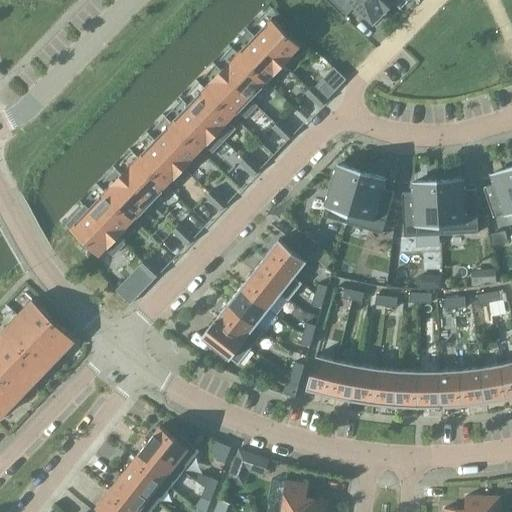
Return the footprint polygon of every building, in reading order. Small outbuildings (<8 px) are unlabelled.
[(391,6),(385,0),(332,0),(347,14),(356,5),(377,25),(386,16),(383,13),(385,11),(386,11),(391,6)] [(255,36),(285,65),(302,47),(272,19),(255,36)] [(268,82),(285,65),(255,36),(238,53),(268,82)] [(221,71),(251,99),(268,82),(238,53),(221,71)] [(221,71),(205,88),(235,117),(240,111),(247,117),(258,106),(251,99),(221,71)] [(313,86),(306,93),(314,100),(321,93),(313,86)] [(205,88),(188,105),(225,141),(236,129),(229,123),(235,117),(205,88)] [(314,100),(321,107),(328,100),(321,93),(314,100)] [(225,141),(188,105),(171,123),(201,151),(207,145),(214,152),(225,141)] [(280,135),(287,128),(280,121),(273,128),(280,135)] [(184,169),(201,151),(171,123),(155,140),(184,169)] [(280,135),(288,142),(294,135),(287,128),(280,135)] [(138,157),(168,186),(184,169),(155,140),(138,157)] [(247,169),(254,162),(247,155),(240,162),(247,169)] [(151,203),(168,186),(138,157),(121,174),(151,203)] [(233,161),(226,171),(238,179),(244,168),(233,161)] [(247,169),(254,176),(261,169),(254,162),(247,169)] [(339,165),(334,182),(324,216),(348,223),(361,177),(363,172),(339,165)] [(511,211),(511,167),(493,174),(496,184),(484,188),(495,217),(511,211)] [(363,172),(361,177),(348,223),(383,233),(395,192),(383,189),(386,179),(363,172)] [(105,192),(134,220),(151,203),(121,174),(105,192)] [(464,180),(439,181),(442,235),(479,233),(477,190),(465,190),(464,180)] [(439,181),(415,182),(415,193),(403,194),(405,237),(442,235),(439,181)] [(213,190),(206,197),(214,204),(221,197),(213,190)] [(118,237),(134,220),(105,192),(88,208),(85,205),(85,206),(125,244),(118,237)] [(214,204),(221,211),(228,204),(221,197),(214,204)] [(85,206),(67,224),(100,256),(107,249),(114,256),(125,244),(85,206)] [(180,224),(173,231),(180,238),(187,231),(180,224)] [(300,230),(290,242),(311,257),(320,245),(300,230)] [(180,238),(188,245),(194,238),(187,231),(180,238)] [(504,231),(491,234),(493,245),(507,242),(504,231)] [(280,239),(266,256),(302,284),(303,284),(295,277),(308,261),(280,239)] [(302,284),(266,256),(254,272),(290,300),(302,284)] [(147,259),(140,266),(147,273),(154,266),(147,259)] [(147,273),(154,280),(161,273),(154,266),(147,273)] [(495,270),(483,271),(484,283),(496,282),(495,270)] [(254,272),(241,288),(269,310),(282,295),(289,301),(290,300),(254,272)] [(429,281),(429,290),(441,290),(441,277),(434,277),(429,281)] [(325,297),(328,287),(318,284),(315,294),(325,297)] [(269,310),(241,288),(228,304),(264,332),(265,332),(257,325),(269,310)] [(355,290),(344,288),(342,297),(352,300),(355,290)] [(352,300),(363,303),(365,293),(355,290),(352,300)] [(499,291),(488,293),(490,303),(501,300),(499,291)] [(421,293),(410,292),(410,302),(421,303),(421,293)] [(432,293),(421,293),(421,303),(432,303),(432,293)] [(488,293),(477,295),(479,305),(490,303),(488,293)] [(315,294),(312,305),(322,308),(325,297),(315,294)] [(388,296),(377,295),(376,305),(386,306),(388,296)] [(386,306),(397,308),(398,298),(388,296),(386,306)] [(465,296),(455,297),(455,308),(466,307),(465,296)] [(455,297),(444,298),(445,308),(455,308),(455,297)] [(39,336),(54,320),(32,300),(18,315),(39,336)] [(228,304),(216,320),(252,348),(264,332),(228,304)] [(39,336),(18,315),(4,330),(25,350),(39,336)] [(39,336),(61,356),(76,341),(54,320),(39,336)] [(252,348),(216,320),(202,337),(238,365),(252,348)] [(313,336),(317,326),(307,323),(304,333),(313,336)] [(25,350),(4,330),(0,333),(0,354),(11,365),(25,350)] [(304,333),(301,344),(310,347),(313,336),(304,333)] [(25,350),(47,371),(61,356),(39,336),(25,350)] [(11,365),(33,386),(47,371),(25,350),(11,365)] [(0,376),(11,365),(0,354),(0,376)] [(307,389),(329,395),(338,360),(317,355),(307,389)] [(358,364),(338,360),(329,395),(351,400),(358,364)] [(511,360),(502,363),(508,399),(511,397),(511,360)] [(295,362),(292,372),(302,375),(305,365),(295,362)] [(486,402),(508,399),(502,363),(482,367),(486,402)] [(351,400),(374,403),(378,367),(358,364),(351,400)] [(0,376),(0,382),(19,401),(33,386),(11,365),(0,376)] [(399,369),(378,367),(374,403),(396,405),(399,369)] [(482,367),(461,369),(464,405),(486,402),(482,367)] [(396,405),(419,406),(420,370),(399,369),(396,405)] [(441,406),(464,405),(461,369),(440,370),(441,406)] [(440,370),(420,370),(419,406),(441,406),(440,370)] [(292,372),(289,383),(299,386),(302,375),(292,372)] [(0,412),(3,415),(4,416),(19,401),(0,382),(0,412)] [(161,426),(148,443),(184,471),(200,451),(181,436),(178,439),(161,426)] [(148,443),(135,459),(171,487),(184,471),(148,443)] [(270,461),(239,450),(234,465),(249,471),(251,467),(266,472),(270,461)] [(135,459),(122,475),(158,503),(171,487),(135,459)] [(122,475),(110,491),(136,511),(151,511),(158,503),(122,475)] [(209,477),(205,487),(215,491),(219,481),(209,477)] [(327,511),(329,500),(308,497),(309,484),(286,481),(273,479),(267,511),(327,511)] [(215,491),(205,487),(201,497),(211,501),(215,491)] [(136,511),(110,491),(97,507),(102,511),(136,511)] [(443,511),(500,511),(500,497),(466,496),(466,509),(444,509),(443,511)]
